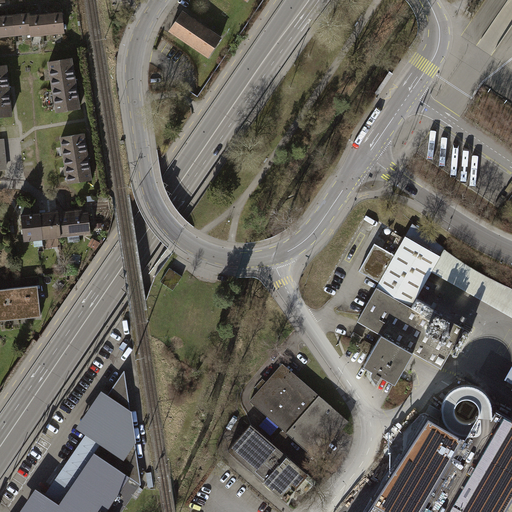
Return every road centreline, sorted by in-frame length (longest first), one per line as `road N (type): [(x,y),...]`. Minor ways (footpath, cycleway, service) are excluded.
road 1 (primary): [(0,447),(305,2)]
road 2 (residential): [(324,511),(365,457),(371,426),(271,257)]
road 3 (residential): [(179,235),(148,186),(133,82),(136,45),(161,0)]
road 4 (residential): [(367,155),(511,248)]
road 5 (residential): [(367,155),(313,232),(271,257)]
road 6 (residential): [(410,93),(511,163)]
